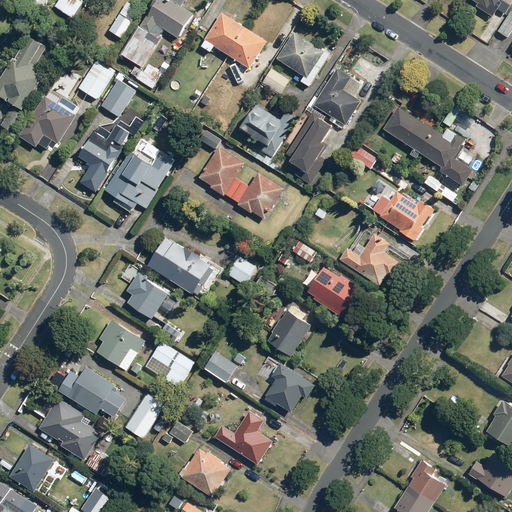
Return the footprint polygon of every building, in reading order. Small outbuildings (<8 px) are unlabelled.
[(159,38),(165,28),(180,38),(196,14),(184,6),(187,0),(156,0),(146,16),(148,17),(142,27),(140,26),(123,53),(145,67),(162,40),(159,38)] [(511,0),(475,0),(480,3),(478,6),(502,22),(511,4),(511,0)] [(142,10),(130,3),(112,32),(124,39),(142,10)] [(269,41),(224,13),(203,46),(212,52),(216,46),(251,68),(269,41)] [(511,33),(511,13),(501,31),(509,37),(511,33)] [(296,32),(279,58),(309,77),(326,51),(296,32)] [(16,58),(0,85),(0,94),(26,110),(46,76),(36,70),(40,65),(39,64),(49,47),(32,37),(18,59),(16,58)] [(116,70),(98,59),(81,90),(99,100),(116,70)] [(137,67),(132,73),(154,88),(158,82),(137,67)] [(354,77),(340,68),(316,105),(317,106),(314,110),(344,128),(346,125),(348,126),(364,100),(346,90),(354,77)] [(291,78),(273,69),(265,83),(283,93),(291,78)] [(138,90),(123,81),(126,76),(121,73),(115,81),(119,83),(104,107),(121,118),(138,90)] [(47,95),(21,136),(47,152),(49,149),(55,153),(79,115),(77,113),(81,106),(53,88),(48,95),(47,95)] [(397,98),(385,93),(380,105),(391,110),(397,98)] [(288,111),(282,119),(259,104),(242,130),(265,145),(262,150),(273,157),(299,118),(288,111)] [(456,104),(444,122),(450,127),(463,108),(456,104)] [(385,129),(444,167),(442,171),(465,186),(475,170),(458,159),(467,146),(464,144),(467,140),(449,128),(445,135),(400,106),(385,129)] [(336,126),(315,112),(288,153),(295,158),(293,161),(301,166),(296,174),(312,184),(319,173),(313,169),(329,145),(325,143),(336,126)] [(101,125),(81,156),(94,165),(82,182),(98,192),(128,146),(125,144),(132,133),(119,125),(114,133),(101,125)] [(372,169),(379,159),(351,141),(345,151),(372,169)] [(212,187),(225,195),(247,164),(221,147),(201,177),(213,185),(212,187)] [(130,148),(104,188),(118,197),(116,201),(133,211),(135,207),(145,214),(160,190),(159,189),(175,166),(160,156),(159,158),(144,149),(141,155),(130,148)] [(64,161),(54,155),(41,177),(51,183),(64,161)] [(286,189),(261,172),(240,205),(253,213),(254,211),(267,220),(286,189)] [(431,175),(426,183),(439,191),(444,184),(431,175)] [(447,187),(443,194),(454,202),(459,194),(447,187)] [(419,204),(399,191),(393,201),(384,195),(375,210),(383,215),(383,216),(403,229),(401,231),(416,241),(425,228),(424,227),(431,217),(432,217),(437,209),(422,199),(419,204)] [(350,248),(342,259),(382,286),(389,275),(393,277),(403,263),(386,252),(392,244),(377,233),(362,256),(350,248)] [(168,237),(150,265),(194,295),(196,293),(200,295),(217,270),(213,267),(214,265),(203,258),(204,257),(188,246),(186,248),(177,241),(177,242),(168,237)] [(318,252),(301,241),(294,252),(311,263),(318,252)] [(259,267),(240,255),(229,273),(248,285),(259,267)] [(315,298),(344,318),(364,289),(344,275),(342,278),(327,267),(310,291),(317,296),(315,298)] [(135,295),(130,303),(155,319),(172,294),(150,279),(151,278),(141,272),(129,291),(135,295)] [(280,288),(261,275),(253,287),(272,300),(280,288)] [(314,325),(290,310),(269,340),(293,356),(314,325)] [(148,341),(114,319),(101,339),(105,342),(99,351),(129,370),(148,341)] [(164,341),(147,366),(181,387),(197,362),(164,341)] [(217,350),(206,367),(229,382),(240,365),(217,350)] [(511,359),(503,374),(511,379),(511,359)] [(317,385),(283,363),(274,376),(279,378),(266,398),(278,405),(279,403),(294,413),(304,396),(309,399),(317,385)] [(73,371),(61,390),(99,414),(102,408),(117,417),(129,398),(114,389),(117,384),(88,366),(82,376),(73,371)] [(150,393),(127,427),(145,439),(168,405),(150,393)] [(59,397),(41,428),(61,440),(61,439),(65,441),(63,445),(87,460),(104,432),(84,421),(88,415),(59,397)] [(497,415),(488,430),(511,443),(511,403),(504,399),(495,414),(497,415)] [(225,425),(217,437),(260,465),(276,441),(260,431),(267,420),(252,410),(237,433),(225,425)] [(170,443),(176,435),(186,442),(194,431),(175,417),(171,423),(161,436),(170,443)] [(57,460),(32,444),(12,476),(37,491),(57,460)] [(184,477),(215,497),(233,469),(222,461),(223,459),(211,452),(210,453),(202,448),(184,477)] [(478,460),(470,473),(508,496),(511,490),(511,460),(495,450),(486,465),(478,460)] [(405,511),(429,511),(448,482),(435,474),(438,468),(423,459),(413,476),(415,477),(396,507),(405,511)] [(0,511),(36,511),(41,505),(0,479),(0,511)] [(211,511),(205,511),(190,502),(183,511),(215,511),(213,510),(211,511)]
